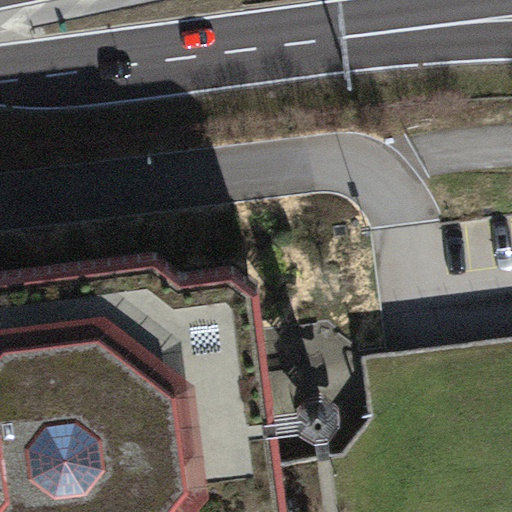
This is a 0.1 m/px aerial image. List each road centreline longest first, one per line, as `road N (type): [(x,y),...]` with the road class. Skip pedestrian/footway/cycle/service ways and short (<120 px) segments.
road 1 (motorway): [(0,64),(304,28)]
road 2 (motorway): [(304,28),(510,0)]
road 3 (unclassified): [(304,28),(511,37)]
